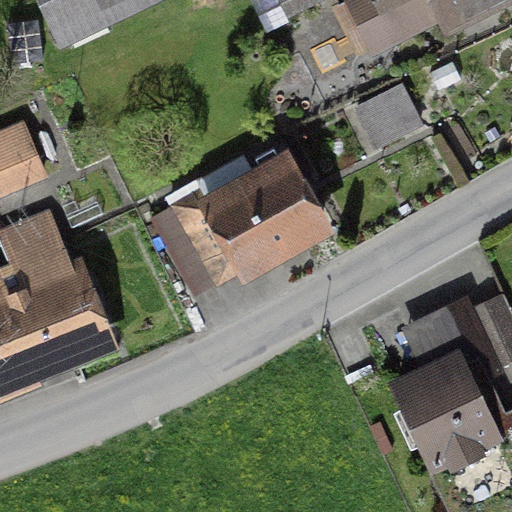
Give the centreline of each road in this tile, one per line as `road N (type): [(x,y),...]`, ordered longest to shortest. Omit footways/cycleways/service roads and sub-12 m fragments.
road 1 (residential): [(207,364),(511,190)]
road 2 (unclassified): [(207,364),(0,449)]
